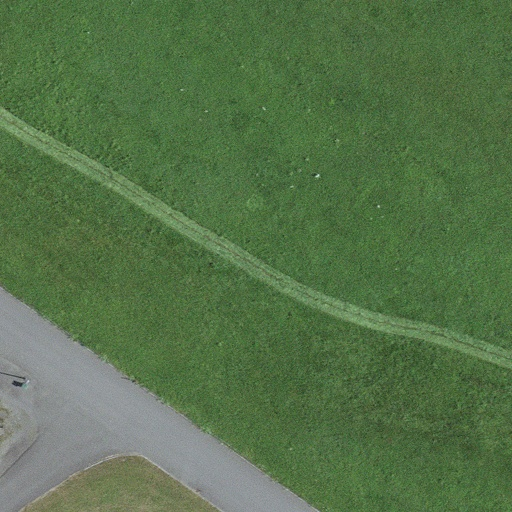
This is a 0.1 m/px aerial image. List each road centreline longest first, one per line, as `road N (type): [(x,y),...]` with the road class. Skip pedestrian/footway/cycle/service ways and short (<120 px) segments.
road 1 (unclassified): [(274,511),(0,315)]
road 2 (track): [(113,396),(0,509)]
